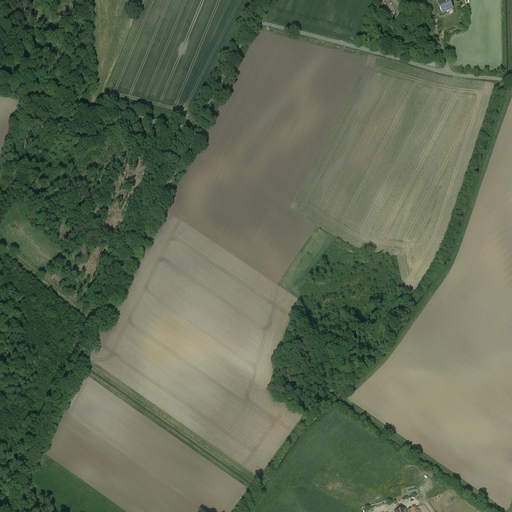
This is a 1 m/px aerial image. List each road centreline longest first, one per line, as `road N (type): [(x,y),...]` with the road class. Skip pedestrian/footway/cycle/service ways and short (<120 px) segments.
road 1 (unclassified): [(1,511),(195,132)]
road 2 (unclassified): [(252,21),(449,75),(511,81)]
road 3 (unclassified): [(195,132),(0,87)]
road 4 (unclassified): [(195,132),(252,21)]
